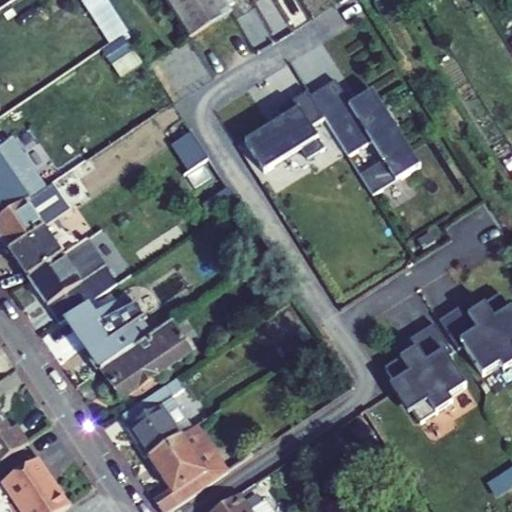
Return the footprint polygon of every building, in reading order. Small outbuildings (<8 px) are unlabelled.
[(114,67),(134,54),(97,0),(88,0),(80,6),(96,28),(90,32),(114,67)] [(163,0),(189,39),(231,12),(223,0),(163,0)] [(155,62),(175,99),(213,79),(194,42),(155,62)] [(333,81),(308,97),(313,105),(322,119),(346,157),(369,143),(380,162),(357,176),(370,197),(417,168),(376,100),(370,91),(348,105),(333,81)] [(308,97),(305,92),(274,112),(279,120),(281,123),(271,130),(269,127),(243,143),(262,174),(298,151),(304,161),(322,150),(308,128),(322,119),(313,105),(308,97)] [(191,131),(173,104),(160,114),(177,141),(191,131)] [(1,121),(12,137),(33,123),(21,107),(1,121)] [(208,157),(191,131),(177,141),(194,168),(207,159),(208,157)] [(43,192),(9,142),(0,148),(0,157),(30,201),(43,192)] [(30,201),(0,157),(0,221),(26,204),(30,201)] [(226,185),(208,158),(207,159),(194,168),(212,195),(226,185)] [(230,192),(226,185),(212,195),(216,201),(230,192)] [(44,231),(26,204),(0,221),(0,238),(10,253),(44,231)] [(79,246),(60,219),(44,231),(62,258),(79,246)] [(62,258),(44,231),(10,253),(28,281),(62,258)] [(97,273),(79,246),(62,258),(28,281),(46,307),(80,284),(97,273)] [(93,302),(80,284),(46,307),(59,325),(66,320),(85,307),(93,302)] [(465,305),(436,323),(454,353),(460,349),(478,379),(496,368),(499,374),(511,366),(511,310),(507,313),(498,298),(471,314),(465,305)] [(101,371),(151,337),(146,330),(144,331),(138,324),(144,320),(137,304),(125,310),(117,300),(100,314),(101,316),(94,320),(78,327),(91,356),(87,358),(97,373),(101,371)] [(85,307),(66,320),(91,356),(78,327),(94,320),(85,307)] [(151,337),(101,371),(120,400),(190,352),(170,324),(151,337)] [(449,356),(431,326),(402,343),(408,353),(381,369),(390,384),(385,387),(402,416),(407,413),(415,425),(448,406),(444,400),(461,389),(443,359),(449,356)] [(193,430),(172,400),(183,392),(176,380),(121,418),(148,459),(193,430)] [(11,431),(0,413),(0,459),(2,463),(29,445),(17,427),(11,431)] [(229,472),(198,427),(193,430),(148,459),(170,491),(153,502),(160,511),(169,511),(200,492),(229,472)] [(0,487),(16,511),(63,511),(67,509),(36,462),(0,485),(0,487)] [(501,497),(511,490),(511,471),(493,482),(501,497)] [(272,511),(266,502),(262,505),(256,496),(245,503),(240,495),(214,511),(272,511)]
